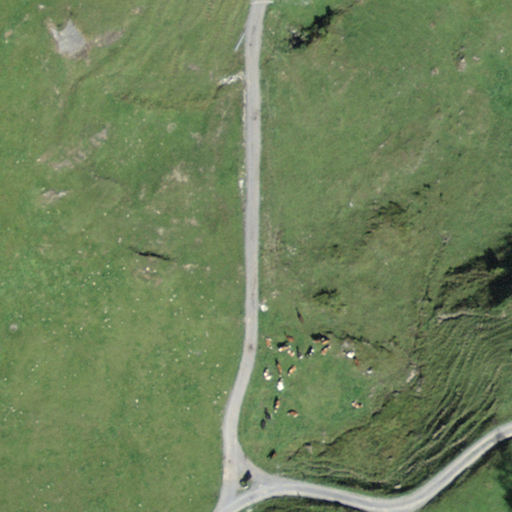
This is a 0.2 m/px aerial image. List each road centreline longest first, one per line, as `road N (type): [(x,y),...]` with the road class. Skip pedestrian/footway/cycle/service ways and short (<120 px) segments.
road 1 (track): [(281,492),(254,483),(234,462),(229,439),(254,342),(210,202),(208,168),(262,0)]
road 2 (track): [(387,511),(416,507),(476,454),(511,438)]
road 3 (track): [(239,511),(281,492),(376,511)]
